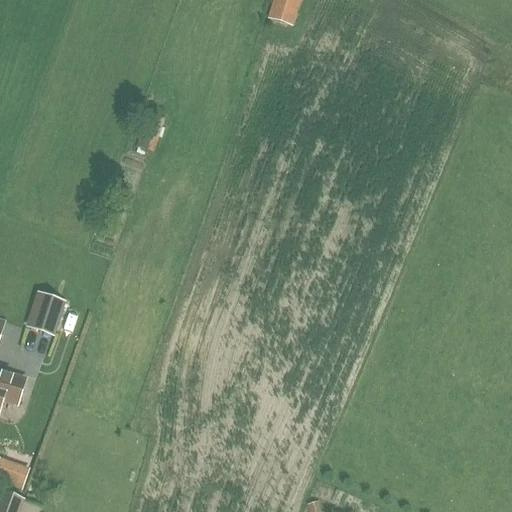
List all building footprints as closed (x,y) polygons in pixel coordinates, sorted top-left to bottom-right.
[(296,0),(273,0),(267,20),(288,26),(296,0)] [(26,330),(55,339),(66,304),(37,294),(26,330)] [(82,339),(89,306),(76,303),(70,336),(82,339)] [(0,407),(2,400),(17,405),(24,381),(0,373),(0,407)] [(4,495),(0,504),(0,511),(18,511),(22,502),(4,495)] [(90,496),(84,511),(103,511),(107,501),(90,496)]
